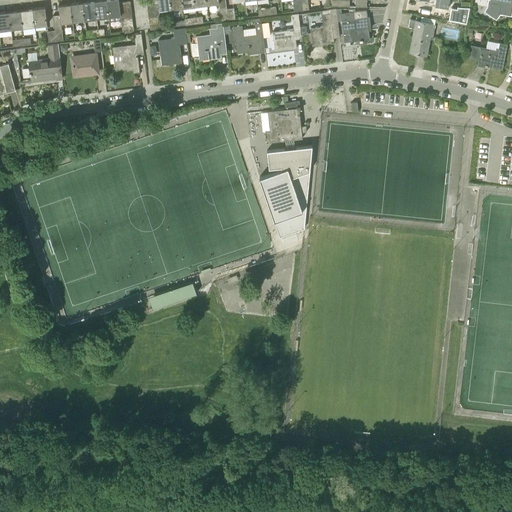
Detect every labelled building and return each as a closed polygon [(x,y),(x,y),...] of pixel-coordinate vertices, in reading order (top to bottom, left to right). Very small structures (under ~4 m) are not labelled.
[(83,2),(85,20),(97,18),(94,0),(83,2)] [(97,0),(94,0),(97,18),(109,17),(106,0),(97,0)] [(106,0),(109,17),(121,15),(121,13),(120,8),(119,2),(118,0),(106,0)] [(157,0),(158,3),(159,9),(159,10),(171,9),(170,0),(157,0)] [(170,0),(171,9),(183,7),(182,0),(170,0)] [(301,10),(300,0),(293,0),(294,11),(301,10)] [(308,0),(300,0),(301,10),(309,9),(308,0)] [(426,0),(429,0),(434,0),(434,6),(448,8),(449,0),(426,0)] [(511,10),(511,0),(489,0),(488,6),(486,10),(496,17),(499,13),(511,15),(511,10)] [(83,2),(70,3),(73,21),(85,20),(83,2)] [(73,21),(70,3),(58,5),(60,15),(53,15),(55,30),(56,40),(64,39),(61,23),(73,21)] [(33,8),(35,26),(47,25),(45,7),(33,8)] [(227,8),(228,19),(236,18),(234,7),(227,8)] [(469,7),(457,7),(457,8),(451,8),(449,19),(466,23),(469,7)] [(21,10),(23,27),(35,26),(33,8),(21,10)] [(220,9),(222,20),(228,19),(227,8),(220,9)] [(337,14),(336,8),(330,9),(330,13),(322,14),(323,26),(310,27),(313,45),(322,44),(322,42),(334,40),(332,24),(338,23),(337,14)] [(336,8),(337,14),(341,13),(342,20),(343,29),(349,28),(351,40),(359,39),(360,41),(363,40),(362,39),(370,38),(368,26),(371,25),(369,16),(368,16),(367,9),(354,11),(343,12),(342,8),(336,8)] [(159,9),(148,10),(149,17),(160,16),(159,10),(159,9)] [(9,11),(11,29),(23,27),(21,10),(9,11)] [(0,12),(0,30),(11,29),(9,11),(0,12)] [(122,21),(133,19),(132,12),(121,13),(121,15),(122,21)] [(301,34),(300,27),(298,13),(292,14),(294,29),(273,31),(275,50),(297,47),(295,36),(301,35),(301,34)] [(410,19),(408,26),(415,28),(410,51),(426,54),(429,38),(432,39),(435,24),(410,19)] [(264,41),(261,22),(255,23),(256,34),(244,36),(242,25),(234,26),(237,53),(248,51),(248,54),(259,52),(258,42),(264,41)] [(210,34),(196,36),(200,60),(221,57),(220,44),(226,43),(224,33),(223,23),(209,24),(210,34)] [(175,37),(159,39),(162,65),(182,62),(180,44),(187,43),(185,27),(173,29),(175,37)] [(56,40),(55,30),(48,30),(49,41),(56,40)] [(136,43),(113,46),(116,71),(140,67),(138,53),(144,53),(141,33),(134,34),(136,43)] [(468,58),(480,60),(479,65),(487,67),(487,65),(502,68),(506,43),(500,42),(499,48),(496,47),(496,49),(471,44),(468,58)] [(51,59),(28,61),(31,81),(56,78),(56,71),(62,70),(58,43),(49,44),(51,59)] [(98,72),(96,55),(72,58),(74,75),(98,72)] [(8,63),(0,65),(0,91),(6,90),(7,92),(16,89),(8,63)] [(267,141),(302,138),(302,132),(300,110),(301,110),(300,106),(297,106),(297,107),(268,110),(270,130),(266,131),(267,141)] [(307,145),(295,147),(286,148),(267,150),(269,168),(281,166),(282,169),(260,177),(280,236),(299,230),(304,228),(305,226),(304,226),(307,198),(308,193),(301,173),(310,170),(312,145),(307,145)] [(153,308),(197,292),(193,280),(149,296),(153,308)]
